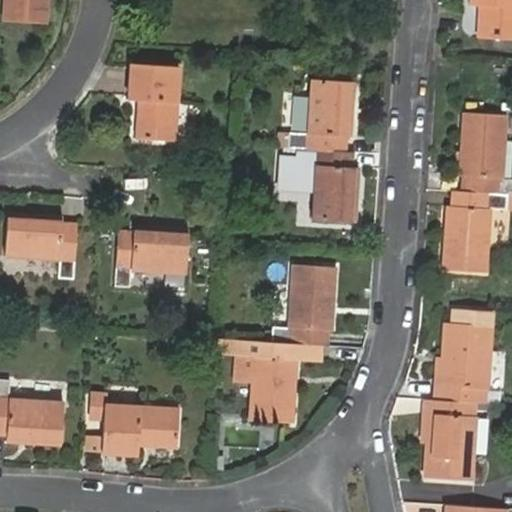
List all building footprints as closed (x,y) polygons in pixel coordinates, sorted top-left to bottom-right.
[(5,0),(5,18),(45,22),(47,0),(5,0)] [(511,0),(471,0),(471,3),(482,4),(480,36),(511,39),(511,0)] [(140,100),(137,137),(174,140),(179,66),(131,63),(129,98),(140,100)] [(300,148),(343,151),(344,136),(350,136),(354,83),(310,80),(306,133),(290,133),(289,147),(300,148)] [(462,175),(461,191),(511,193),(511,177),(502,177),(506,115),(464,112),(459,175),(462,175)] [(351,168),(352,151),(343,151),(300,148),(299,162),(316,164),(312,219),(356,221),(359,169),(351,168)] [(511,193),(461,191),(452,191),(451,206),(447,206),(442,268),(485,271),(490,207),(511,208),(511,193)] [(9,212),(6,256),(59,260),(58,276),(74,278),(77,225),(60,224),(61,217),(9,212)] [(119,230),(116,284),(130,285),(131,269),(185,272),(189,230),(135,226),(134,232),(119,230)] [(273,327),(272,341),(293,342),(327,345),(327,331),(332,331),(336,267),(294,263),(291,328),(273,327)] [(476,401),(487,401),(492,311),(453,308),(452,322),(446,322),(443,355),(441,385),(434,384),(432,399),(476,401)] [(188,335),(166,334),(165,349),(187,350),(188,335)] [(272,341),(238,339),(237,355),(254,356),(250,418),(292,421),(296,360),(292,359),(293,342),(272,341)] [(441,385),(443,355),(436,355),(434,384),(441,385)] [(11,383),(0,381),(0,431),(8,432),(8,435),(61,438),(64,402),(10,397),(11,383)] [(471,479),(476,401),(432,399),(423,398),(423,414),(429,414),(427,441),(425,476),(471,479)] [(106,403),(102,451),(137,455),(138,443),(175,445),(178,409),(106,403)]
